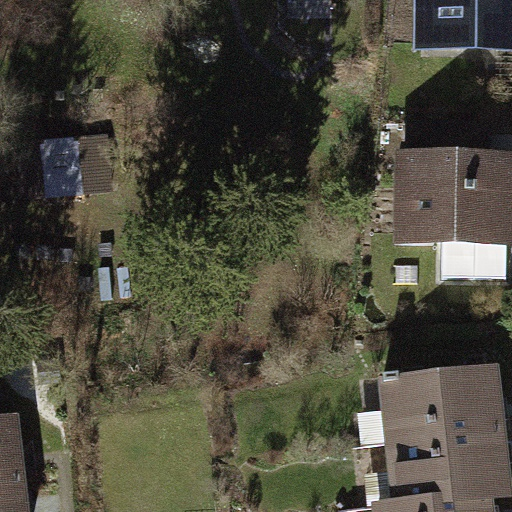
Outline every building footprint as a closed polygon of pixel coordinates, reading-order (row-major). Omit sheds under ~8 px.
[(511,0),(425,0),(426,12),(420,11),(420,20),(425,20),(425,44),(511,44),(511,0)] [(487,125),(409,123),(409,162),(407,162),(406,235),(444,236),(443,278),(506,279),(508,164),(486,164),(487,125)] [(109,170),(106,139),(17,146),(20,178),(40,176),(41,196),(91,192),(89,172),(109,170)] [(385,382),(392,443),(500,432),(493,370),(385,382)] [(14,420),(0,421),(0,483),(20,482),(14,420)] [(392,443),(400,505),(488,495),(507,493),(500,432),(392,443)] [(23,511),(20,482),(0,483),(0,511),(23,511)] [(379,507),(379,511),(489,511),(488,495),(400,505),(379,507)]
